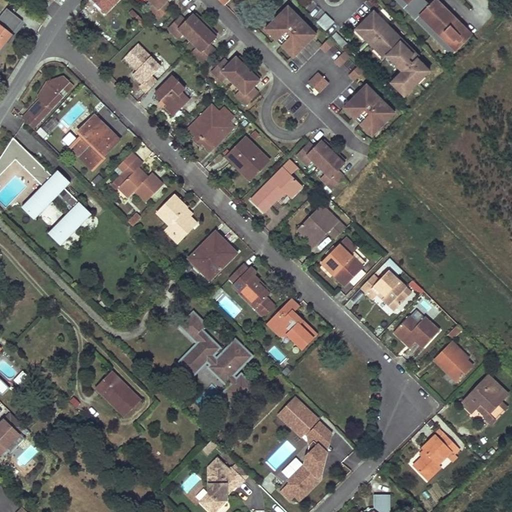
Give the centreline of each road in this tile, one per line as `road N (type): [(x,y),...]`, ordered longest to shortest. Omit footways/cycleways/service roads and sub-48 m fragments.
road 1 (residential): [(322,511),(394,442),(400,391),(387,362),(46,41)]
road 2 (unknown): [(0,219),(114,339),(136,338),(174,302)]
